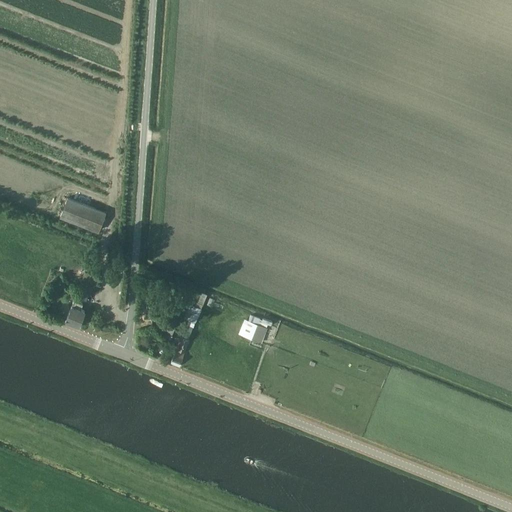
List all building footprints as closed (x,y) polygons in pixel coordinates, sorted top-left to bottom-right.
[(98,232),(106,212),(67,196),(59,217),(98,232)] [(85,272),(81,282),(75,296),(86,301),(89,294),(91,295),(93,288),(92,287),(92,286),(94,287),(98,277),(85,272)] [(74,300),(71,306),(65,321),(78,327),(84,311),(80,309),(82,303),(74,300)] [(195,322),(202,308),(189,303),(183,317),(195,322)] [(267,328),(257,324),(248,320),(242,335),(243,335),(252,339),(261,343),(267,328)] [(180,337),(171,362),(171,363),(179,366),(189,340),(180,337)]
